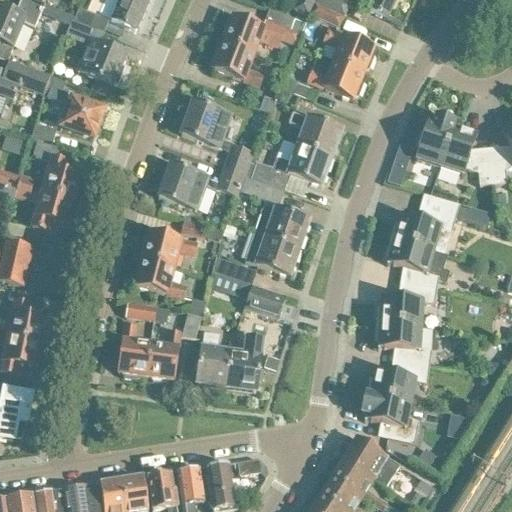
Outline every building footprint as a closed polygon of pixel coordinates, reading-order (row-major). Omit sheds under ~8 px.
[(0,60),(8,64),(7,66),(19,71),(19,69),(20,67),(7,62),(11,51),(22,26),(34,31),(40,16),(70,29),(72,24),(74,20),(44,7),(43,9),(23,0),(22,0),(15,17),(0,10),(0,60)] [(105,0),(97,19),(102,21),(110,24),(116,27),(135,35),(150,0),(105,0)] [(351,0),(315,0),(313,5),(343,19),(350,6),(349,6),(351,0)] [(387,20),(396,0),(373,0),(368,11),(387,20)] [(338,30),(343,19),(313,5),(308,16),(338,30)] [(97,19),(78,11),(75,20),(74,20),(72,24),(97,33),(102,21),(97,19)] [(301,39),(306,26),(270,12),(265,25),(301,39)] [(227,26),(223,39),(225,42),(223,46),(254,58),(260,42),(278,49),(284,32),(265,25),(262,32),(251,28),(233,21),(231,25),(227,26)] [(104,36),(97,33),(72,24),(70,29),(66,39),(88,48),(77,75),(113,89),(113,88),(117,90),(125,70),(121,69),(125,58),(99,48),(104,36)] [(363,76),(364,72),(368,72),(374,59),(371,56),(373,52),(327,33),(323,43),(338,50),(332,65),(363,76)] [(259,91),(263,79),(248,74),(254,58),(223,46),(221,52),(217,53),(212,66),(215,69),(213,74),(259,91)] [(360,83),(363,76),(332,65),(326,81),(311,75),(307,85),(352,104),(354,100),(358,99),(363,86),(360,83)] [(19,71),(7,66),(0,84),(43,100),(50,81),(19,69),(19,71)] [(313,106),(318,95),(285,80),(280,93),(313,106)] [(0,99),(12,104),(16,93),(0,86),(0,99)] [(93,142),(103,113),(65,100),(67,94),(50,89),(46,101),(68,109),(60,130),(93,142)] [(272,118),(277,105),(264,100),(260,113),(272,118)] [(218,152),(230,119),(192,106),(192,107),(193,108),(186,127),(185,126),(180,138),(218,152)] [(342,135),(342,134),(292,116),(288,127),(303,132),(297,149),(331,162),(341,135),(342,135)] [(453,127),(435,121),(433,125),(428,123),(427,124),(428,125),(424,137),(420,136),(416,147),(420,149),(416,162),(415,161),(415,163),(439,170),(453,127)] [(52,144),(56,132),(36,126),(33,138),(52,144)] [(511,126),(506,130),(507,133),(500,137),(500,138),(501,137),(511,157),(511,126)] [(476,140),(476,139),(469,136),(469,133),(454,128),(454,127),(453,127),(439,170),(463,178),(464,177),(463,177),(467,163),(475,140),(476,140)] [(74,206),(81,181),(63,176),(66,165),(62,164),(65,153),(36,145),(32,158),(37,160),(36,161),(50,165),(41,196),(74,206)] [(229,155),(223,170),(243,177),(247,166),(251,156),(231,149),(229,155)] [(321,189),(331,162),(297,149),(291,166),(275,160),(271,171),(256,165),(254,169),(250,167),(245,178),(244,180),(283,194),(289,178),(321,190),(322,189),(321,189)] [(493,189),(506,187),(504,160),(490,162),(493,189)] [(479,190),(493,189),(490,162),(476,163),(479,190)] [(217,186),(207,182),(170,168),(165,181),(167,181),(160,200),(158,200),(158,201),(196,214),(204,191),(216,195),(218,193),(215,192),(217,186)] [(217,186),(215,192),(218,193),(235,199),(238,191),(242,179),(243,177),(223,170),(217,186)] [(0,188),(16,193),(17,189),(20,179),(0,173),(0,188)] [(31,193),(33,183),(20,179),(17,189),(31,193)] [(276,213),(278,208),(283,194),(244,180),(239,192),(245,194),(244,196),(266,204),(265,209),(264,209),(255,237),(299,252),(308,225),(309,225),(309,224),(276,213)] [(0,188),(0,205),(0,206),(1,202),(13,205),(14,198),(16,193),(0,188)] [(28,202),(31,193),(17,189),(16,193),(14,198),(28,202)] [(67,230),(74,206),(41,196),(31,231),(54,238),(57,227),(67,230)] [(455,222),(459,208),(442,203),(423,198),(423,199),(432,202),(429,214),(455,222)] [(460,210),(457,221),(467,223),(470,213),(460,210)] [(451,236),(455,222),(429,214),(425,227),(401,220),(402,219),(400,219),(398,227),(395,226),(390,242),(433,255),(440,232),(451,236)] [(246,236),(250,223),(238,219),(233,231),(246,236)] [(205,243),(209,230),(183,224),(180,238),(205,243)] [(22,241),(25,229),(8,225),(5,236),(22,241)] [(211,231),(208,243),(221,247),(224,234),(211,231)] [(192,258),(195,247),(149,236),(142,263),(173,271),(177,254),(192,258)] [(290,281),(290,280),(289,279),(299,252),(255,237),(245,266),(290,281)] [(433,255),(390,242),(385,259),(388,260),(386,268),(387,268),(388,267),(412,274),(409,289),(436,294),(438,285),(445,287),(449,275),(443,273),(447,259),(433,255)] [(0,284),(22,290),(31,250),(6,244),(0,267),(0,284)] [(251,289),(256,275),(216,261),(211,276),(241,286),(251,289)] [(182,302),(185,291),(169,287),(173,271),(142,263),(135,290),(182,302)] [(246,303),(251,289),(241,286),(237,300),(246,303)] [(278,324),(286,300),(251,289),(246,303),(247,303),(244,313),(278,324)] [(434,307),(436,294),(409,289),(407,304),(382,303),(382,302),(381,301),(380,310),(377,310),(376,327),(421,329),(422,306),(434,307)] [(202,319),(205,306),(192,302),(188,316),(202,319)] [(40,349),(45,323),(36,321),(38,310),(14,306),(7,342),(40,349)] [(154,324),(156,311),(127,308),(126,320),(154,324)] [(165,325),(167,313),(156,311),(154,324),(165,325)] [(441,334),(446,348),(466,340),(460,326),(441,334)] [(419,353),(421,329),(376,327),(375,344),(378,344),(377,353),(379,353),(379,352),(404,353),(402,367),(429,371),(431,354),(419,353)] [(146,380),(150,348),(133,345),(135,331),(124,329),(118,376),(146,380)] [(173,384),(180,336),(169,334),(166,350),(150,348),(146,380),(173,384)] [(217,354),(220,338),(203,336),(201,352),(196,387),(225,392),(231,356),(217,354)] [(0,375),(0,387),(4,389),(19,391),(21,381),(24,382),(26,371),(36,373),(40,349),(7,342),(1,375),(0,375)] [(255,396),(263,344),(246,342),(244,358),(231,356),(225,392),(255,396)] [(268,357),(264,369),(276,373),(278,367),(280,361),(268,357)] [(426,387),(429,371),(402,367),(400,381),(375,376),(376,375),(374,374),(373,383),(369,382),(366,398),(365,398),(410,408),(415,385),(426,387)] [(489,370),(487,377),(498,379),(500,369),(494,367),(489,370)] [(482,379),(480,386),(485,393),(492,394),(493,381),(482,379)] [(31,401),(32,399),(4,393),(0,410),(0,441),(12,444),(16,425),(26,427),(27,425),(26,425),(30,401),(31,401)] [(418,425),(407,421),(410,408),(365,398),(361,418),(365,419),(364,425),(365,425),(365,424),(390,429),(387,442),(407,446),(414,448),(418,425)] [(385,492),(399,470),(356,442),(342,465),(372,484),(385,492)] [(239,479),(260,476),(258,463),(237,466),(239,479)] [(375,511),(393,511),(394,511),(366,493),(372,484),(342,465),(330,483),(361,502),(375,511)] [(211,511),(232,511),(230,496),(233,495),(229,467),(205,471),(211,511)] [(193,511),(193,507),(204,505),(199,472),(176,475),(181,511),(193,511)] [(151,511),(163,511),(175,510),(170,477),(146,480),(151,511)] [(124,511),(147,511),(143,481),(120,484),(124,511)] [(358,511),(356,510),(361,502),(330,483),(319,500),(336,511),(358,511)] [(124,511),(120,484),(99,488),(102,511),(124,511)] [(86,496),(85,490),(63,493),(66,511),(65,511),(100,511),(98,494),(86,496)] [(65,511),(66,511),(63,493),(31,498),(33,511),(65,511)] [(5,511),(33,511),(31,498),(4,502),(5,511)] [(336,511),(319,500),(311,511),(336,511)]
